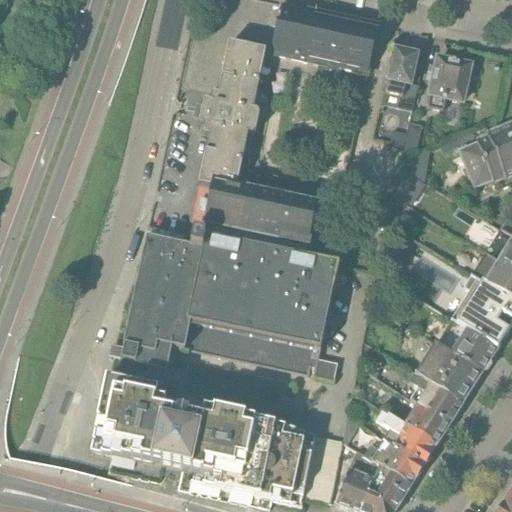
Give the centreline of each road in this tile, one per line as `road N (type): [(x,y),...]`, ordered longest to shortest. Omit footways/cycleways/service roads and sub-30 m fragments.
road 1 (residential): [(174,0),(119,243),(19,511)]
road 2 (tertiary): [(110,0),(0,309)]
road 3 (residential): [(444,511),(511,407)]
